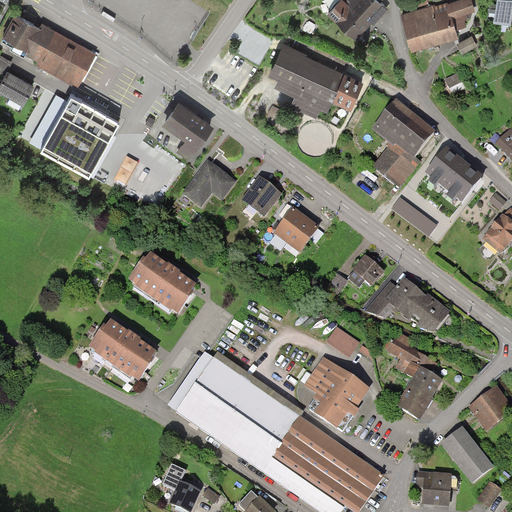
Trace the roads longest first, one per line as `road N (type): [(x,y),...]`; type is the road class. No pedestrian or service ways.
road 1 (tertiary): [(511,334),(186,89)]
road 2 (residential): [(302,511),(166,420),(0,337)]
road 3 (residential): [(511,194),(418,97),(391,0)]
road 4 (unclassified): [(511,354),(415,449),(397,508)]
road 5 (tertiary): [(186,89),(44,0)]
